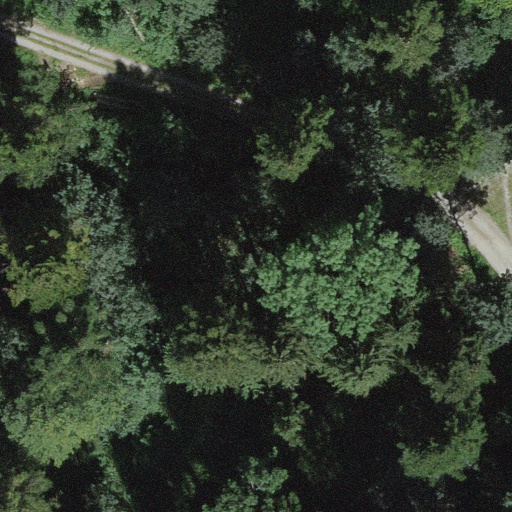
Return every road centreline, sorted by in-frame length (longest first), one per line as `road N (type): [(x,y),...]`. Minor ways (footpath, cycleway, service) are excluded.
road 1 (track): [(0,22),(418,184),(496,236),(511,264)]
road 2 (track): [(511,170),(498,0)]
